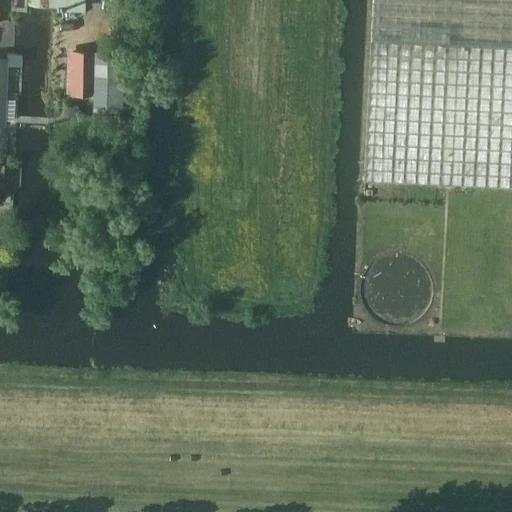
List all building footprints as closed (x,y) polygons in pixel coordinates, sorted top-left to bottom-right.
[(85,9),(84,0),(27,0),(27,4),(56,4),(56,9),(85,9)] [(511,0),(372,0),(364,180),(452,185),(511,186),(511,0)] [(66,49),(66,93),(92,93),(93,49),(66,49)] [(93,109),(121,109),(122,51),(93,51),(93,109)] [(0,58),(0,121),(4,122),(4,120),(11,121),(12,99),(5,99),(6,66),(19,66),(20,55),(7,54),(6,58),(0,58)] [(437,295),(438,287),(438,279),(436,272),(432,265),(427,259),(422,253),(415,249),(408,247),(400,246),(392,246),(384,248),(377,251),(371,255),(365,261),(361,267),(358,274),(357,282),(356,290),(358,297),(361,305),(365,311),(370,317),(376,321),(383,325),(391,327),(399,327),(406,326),(414,324),(421,320),(427,315),(431,309),(435,302),(437,295)]
